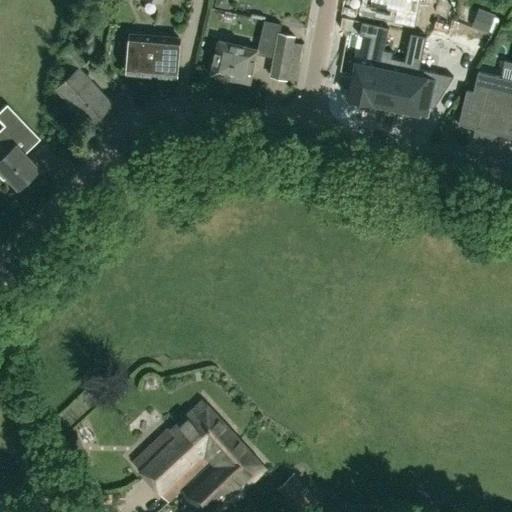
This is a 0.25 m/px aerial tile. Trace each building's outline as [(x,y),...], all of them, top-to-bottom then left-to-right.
[(369,0),(369,5),(396,10),(394,22),(415,26),(419,0),(420,0),(425,1),(425,0),(369,0)] [(354,73),(348,101),(361,103),(361,100),(373,102),(385,49),(389,27),(362,21),(359,35),(371,37),(367,57),(354,54),(350,72),(354,73)] [(405,60),(395,107),(415,111),(414,115),(426,117),(429,105),(435,107),(454,76),(453,75),(420,68),(427,36),(411,32),(405,60)] [(297,80),(304,43),(293,41),(294,36),(279,33),(271,76),(286,79),(286,78),(297,80)] [(180,38),(131,34),(128,72),(176,77),(180,38)] [(250,82),(257,50),(218,40),(210,73),(250,82)] [(90,124),(113,103),(80,66),(88,59),(72,42),(61,53),(67,59),(60,64),(70,75),(56,87),(90,124)] [(385,49),(373,102),(375,102),(374,106),(386,109),(387,105),(395,107),(405,60),(392,58),(394,51),(385,49)] [(511,136),(511,79),(478,72),(474,92),(466,90),(458,124),(476,128),(474,136),(499,141),(500,134),(511,136)] [(0,175),(4,180),(9,176),(19,187),(26,180),(30,182),(38,175),(36,170),(38,169),(16,145),(15,135),(27,124),(8,104),(0,110),(0,119),(5,125),(0,129),(0,175)] [(216,462),(240,440),(204,400),(172,430),(170,428),(134,462),(169,502),(182,489),(213,460),(216,462)] [(79,437),(64,442),(75,471),(90,465),(79,437)] [(213,460),(182,489),(202,511),(220,511),(266,469),(240,440),(216,462),(213,460)] [(298,511),(307,511),(321,500),(294,472),(277,488),(298,511)]
